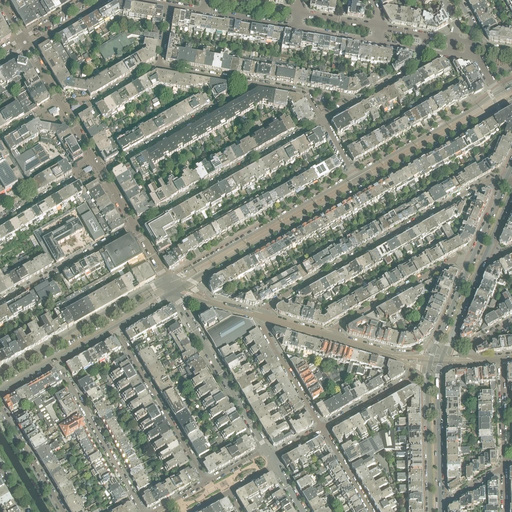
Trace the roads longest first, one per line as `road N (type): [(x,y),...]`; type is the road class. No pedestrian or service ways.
road 1 (tertiary): [(185,286),(511,101)]
road 2 (residential): [(505,179),(488,180),(269,303),(259,316)]
road 3 (residential): [(321,120),(134,227)]
road 4 (tertiary): [(354,176),(165,279)]
road 5 (tertiary): [(165,279),(0,372)]
road 6 (residential): [(174,292),(265,449)]
road 7 (residential): [(206,482),(114,327)]
road 8 (residential): [(55,360),(141,511)]
road 9 (residential): [(101,171),(247,82)]
road 10 (residential): [(329,337),(456,258),(471,258)]
road 11 (tertiary): [(495,92),(354,176)]
road 12 (residential): [(134,227),(0,303)]
road 13 (tertiary): [(441,502),(438,369)]
road 14 (tertiary): [(427,379),(430,511)]
road 15 (residential): [(259,316),(321,428)]
road 16 (residential): [(421,49),(417,65),(321,120)]
road 17 (residential): [(63,511),(0,407)]
